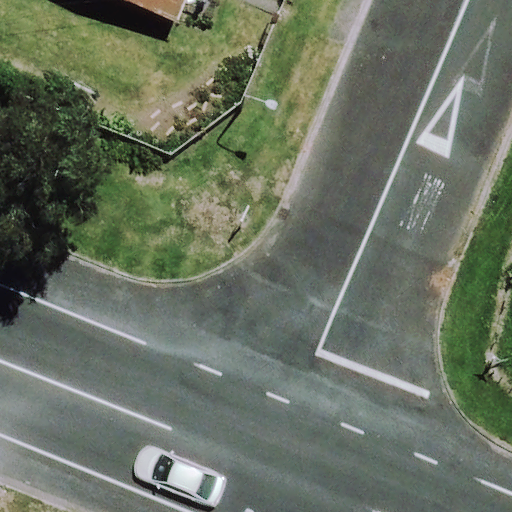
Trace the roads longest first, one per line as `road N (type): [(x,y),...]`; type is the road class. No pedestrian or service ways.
road 1 (residential): [(466,0),(269,467)]
road 2 (residential): [(0,360),(269,467)]
